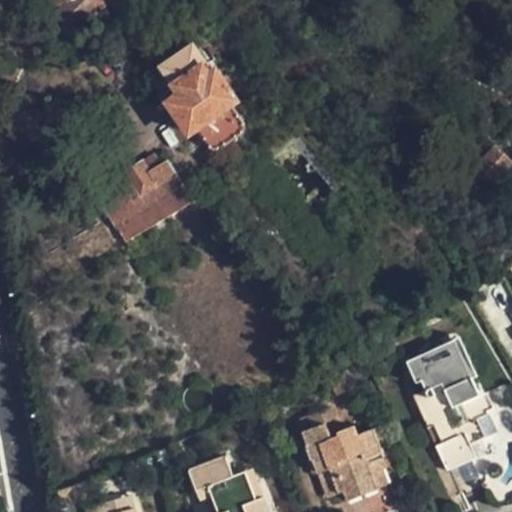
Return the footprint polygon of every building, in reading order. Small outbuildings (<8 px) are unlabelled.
[(71,30),(104,1),(103,0),(54,0),(64,12),(59,16),(71,30)] [(244,128),(231,111),(235,107),(211,69),(206,72),(193,53),(164,73),(181,100),(170,108),(188,137),(193,134),(205,152),(210,150),(218,155),(243,139),(244,128)] [(483,187),(505,167),(487,150),(467,170),(483,187)] [(123,238),(194,195),(177,167),(170,171),(165,163),(135,179),(141,189),(106,209),(123,238)] [(412,394),(426,426),(434,423),(442,441),(435,445),(445,470),(476,458),(470,444),(485,438),(476,419),(489,414),(472,376),(454,383),(448,368),(459,364),(449,342),(407,358),(417,380),(424,378),(428,387),(412,394)] [(306,443),(311,458),(320,454),(323,464),(317,466),(328,494),(344,488),(348,496),(377,485),(368,463),(384,457),(372,427),(357,432),(353,422),(341,427),(343,433),(331,436),(324,420),(336,414),(331,403),(300,414),(306,427),(302,428),(308,442),(306,443)] [(434,423),(426,426),(435,445),(442,441),(434,423)] [(267,511),(261,496),(253,499),(249,485),(228,491),(223,480),(232,476),(225,453),(187,468),(195,490),(207,485),(217,511),(267,511)] [(320,454),(311,458),(306,460),(309,469),(317,466),(323,464),(320,454)] [(368,463),(377,485),(384,482),(379,468),(387,465),(384,457),(368,463)] [(253,499),(261,496),(251,469),(232,476),(223,480),(228,491),(249,485),(253,499)] [(217,511),(207,485),(195,490),(203,511),(217,511)] [(133,511),(129,495),(90,504),(92,511),(133,511)]
